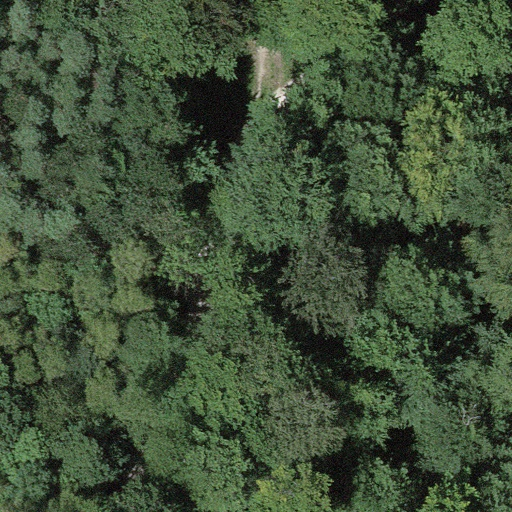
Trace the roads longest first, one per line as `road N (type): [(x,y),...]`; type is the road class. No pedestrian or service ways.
road 1 (track): [(118,511),(153,460),(262,108)]
road 2 (track): [(511,93),(456,71),(390,59),(323,72),(262,108)]
